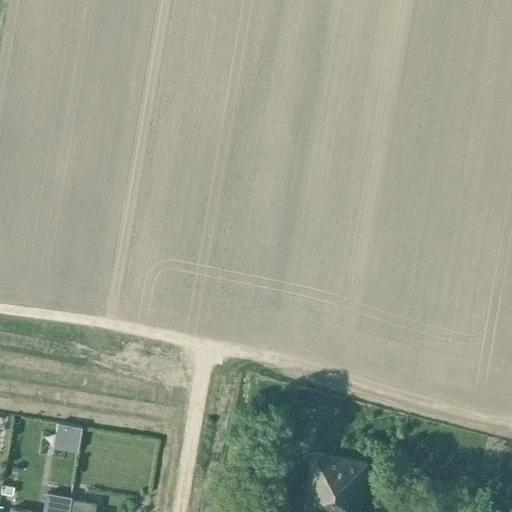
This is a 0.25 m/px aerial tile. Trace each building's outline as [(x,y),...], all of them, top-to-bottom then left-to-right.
[(70,425),(66,449),(77,450),(81,427),(70,425)] [(361,511),(369,461),(313,452),(304,510),(312,511),(361,511)] [(2,484),(1,493),(12,495),(14,487),(2,484)] [(68,511),(71,496),(45,492),(41,511),(32,511),(13,509),(12,511),(68,511)] [(98,511),(94,511),(95,502),(72,498),(71,502),(69,511),(98,511)] [(401,511),(403,500),(399,499),(391,498),(387,511),(401,511)]
